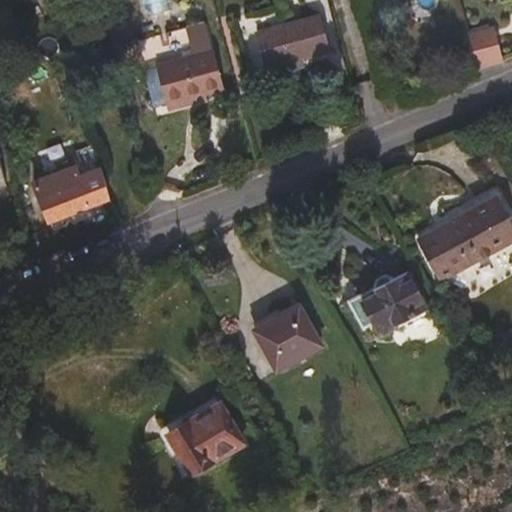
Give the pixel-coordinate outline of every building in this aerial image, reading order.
[(327,51),(317,15),(257,32),(267,68),(327,51)] [(213,51),(206,24),(186,29),(194,56),(213,51)] [(503,60),(494,28),(466,36),(475,69),(503,60)] [(224,88),(213,51),(194,56),(158,66),(168,104),(224,88)] [(410,96),(407,82),(385,86),(387,100),(410,96)] [(48,216),(110,199),(101,167),(79,174),(77,165),(37,177),(48,216)] [(511,224),(493,190),(414,234),(437,276),(511,234),(511,224)] [(427,307),(405,268),(393,275),(386,271),(382,270),(378,271),(375,275),(374,279),(374,286),(355,296),(371,324),(377,335),(427,307)] [(371,324),(355,296),(345,302),(360,330),(371,324)] [(322,345),(299,305),(253,331),(276,371),(322,345)] [(192,474),(243,444),(221,404),(169,434),(192,474)]
